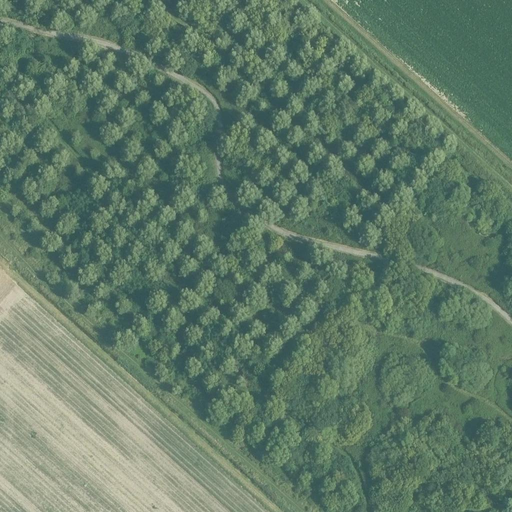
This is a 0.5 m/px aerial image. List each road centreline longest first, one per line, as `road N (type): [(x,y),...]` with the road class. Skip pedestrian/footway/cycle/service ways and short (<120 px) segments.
road 1 (unknown): [(149,0),(176,21),(259,43),(296,70),(358,83),(381,108),(375,168),(395,188),(417,187),(454,160),(467,180),(472,230),(486,234),(511,220)]
road 2 (unknown): [(0,105),(29,106),(123,209),(122,266),(134,280)]
